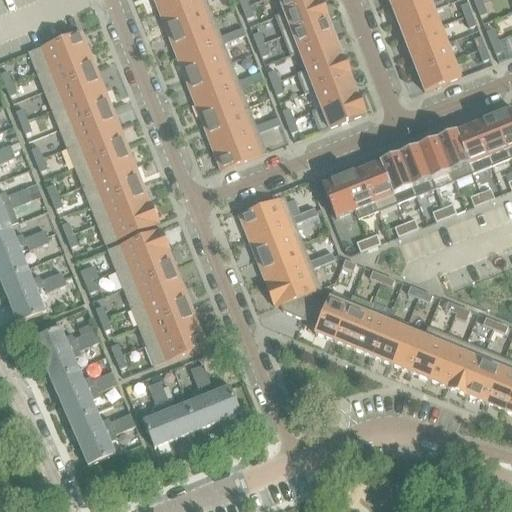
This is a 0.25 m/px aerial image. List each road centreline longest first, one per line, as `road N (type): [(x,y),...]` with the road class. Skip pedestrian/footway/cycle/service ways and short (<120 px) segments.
road 1 (residential): [(291,460),(193,207)]
road 2 (residential): [(291,460),(401,430),(511,470)]
road 3 (residential): [(193,207),(110,0)]
road 4 (residential): [(397,126),(193,207)]
road 5 (residential): [(74,511),(29,389),(0,364)]
road 6 (residential): [(165,511),(291,460)]
road 7 (residential): [(397,126),(348,0)]
road 8 (residential): [(511,81),(397,126)]
